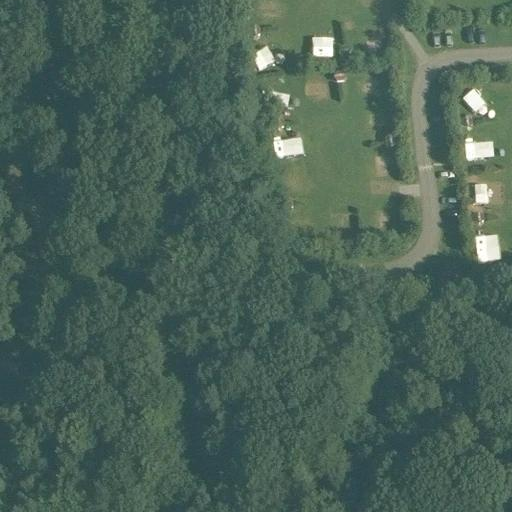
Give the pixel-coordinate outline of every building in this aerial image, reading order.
[(286,14),(285,2),(255,3),(255,16),(286,14)] [(247,36),(255,39),(258,36),(258,30),(254,26),(247,32),(247,36)] [(318,29),(318,47),(335,47),(335,29),(318,29)] [(338,53),(342,60),(346,60),(349,51),(346,46),(341,47),(338,53)] [(249,49),(249,70),(278,69),(277,49),(249,49)] [(339,70),(335,70),(333,79),(336,83),(342,82),(344,76),(339,70)] [(359,78),(360,97),(380,97),(380,77),(359,78)] [(364,112),(368,134),(385,131),(381,109),(364,112)] [(470,121),(466,117),(459,123),(459,127),(467,129),(470,127),(470,121)] [(278,119),(271,125),(271,128),(278,131),(282,128),(282,122),(278,119)] [(397,143),(397,139),(391,135),(385,140),(385,145),(390,148),(397,143)] [(301,138),(282,139),(283,158),(302,157),(301,138)] [(365,151),(366,176),(394,174),(393,150),(365,151)] [(296,192),(296,172),(279,173),(279,193),(296,192)] [(470,183),(473,203),(499,199),(496,178),(470,183)] [(287,199),(280,205),(280,208),(288,211),(292,208),(292,202),(287,199)] [(477,212),(470,218),(470,222),(478,225),(481,222),(482,216),(477,212)] [(363,232),(358,232),(355,238),(359,245),(363,245),(366,236),(363,232)] [(499,258),(494,232),(473,237),(478,263),(499,258)] [(444,286),(458,285),(459,280),(452,266),(445,268),(440,282),(444,286)]
